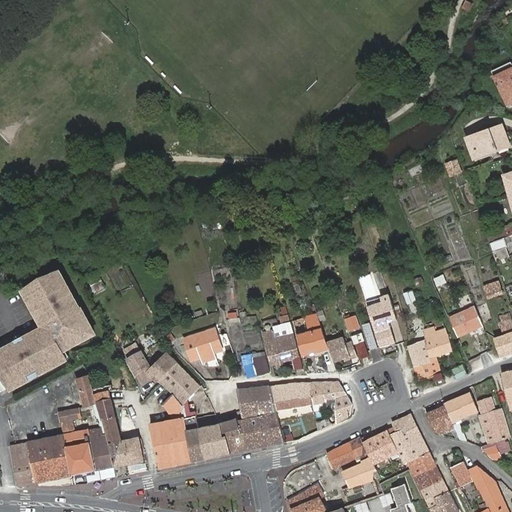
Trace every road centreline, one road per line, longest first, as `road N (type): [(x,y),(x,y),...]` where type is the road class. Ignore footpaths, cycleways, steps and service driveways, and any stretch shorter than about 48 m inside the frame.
road 1 (residential): [(258,464),(290,458),(511,364)]
road 2 (residential): [(258,464),(129,488),(98,511)]
